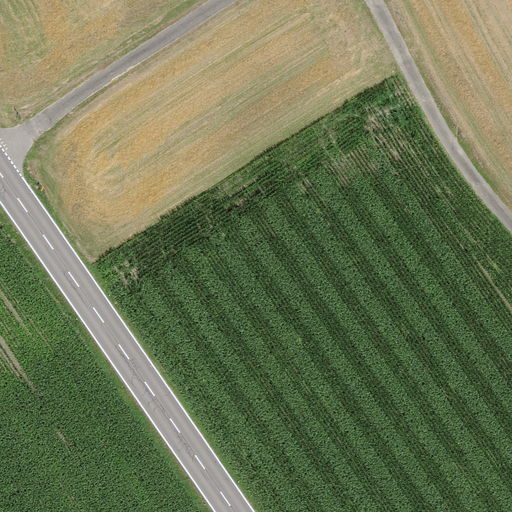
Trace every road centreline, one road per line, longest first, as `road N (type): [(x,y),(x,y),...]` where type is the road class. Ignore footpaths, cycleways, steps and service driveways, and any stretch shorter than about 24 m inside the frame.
road 1 (secondary): [(233,511),(0,172)]
road 2 (unclassified): [(0,152),(225,0)]
road 3 (unclassified): [(374,0),(457,153),(511,222)]
